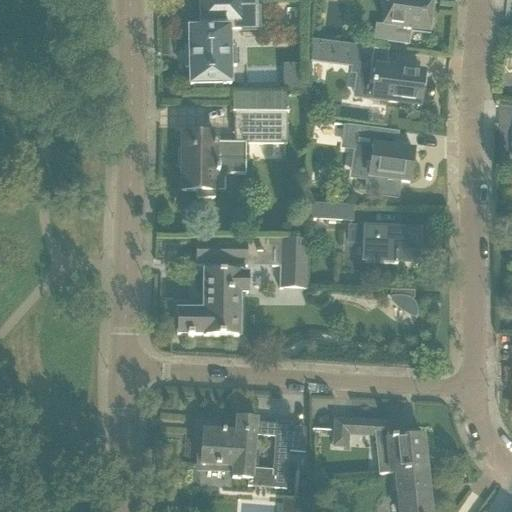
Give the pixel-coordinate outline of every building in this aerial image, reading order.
[(188,47),(184,47),(184,69),(189,69),(189,87),(191,87),(193,86),(193,91),(212,90),(212,86),(228,86),(228,87),(230,87),(229,67),(235,67),(235,47),(229,47),(228,30),(236,30),(240,30),(257,30),(256,7),(256,5),(256,0),(206,0),(207,21),(199,21),(199,23),(200,23),(200,29),(190,30),(189,29),(188,29),(188,47)] [(387,42),(389,42),(408,45),(410,29),(427,31),(428,23),(431,0),(386,0),(383,25),(389,26),(387,42)] [(387,42),(389,26),(383,25),(375,24),(373,40),(387,42)] [(313,44),(311,58),(358,63),(360,49),(313,44)] [(308,63),(283,64),(283,91),(308,90),(308,63)] [(356,81),(354,98),(372,100),(398,103),(418,106),(422,75),(423,75),(423,74),(405,72),(394,70),(358,66),(356,81)] [(230,91),(230,111),(232,111),(285,112),(285,111),(286,111),(286,92),(230,91)] [(285,112),(232,111),(232,134),(233,134),(233,142),(214,142),(214,135),(180,135),(180,191),(196,191),(196,198),(214,198),(214,191),(224,191),(224,179),(224,177),(225,177),(225,176),(226,175),(227,174),(228,174),(244,174),(244,142),(285,142),(285,112)] [(346,126),(343,147),(356,149),(352,177),(368,179),(366,193),(395,197),(397,182),(408,184),(413,152),(393,149),(395,134),(398,135),(398,133),(346,126)] [(308,221),(352,223),(353,207),(309,205),(308,221)] [(360,264),(376,264),(396,266),(396,261),(415,262),(417,231),(420,231),(420,230),(362,227),(362,226),(347,225),(346,244),(361,245),(360,264)] [(271,253),(271,268),(279,268),(279,290),(307,290),(308,241),(195,240),(195,267),(204,267),(204,273),(203,273),(203,312),(177,312),(177,336),(187,336),(187,338),(192,338),(192,336),(202,336),(202,337),(238,338),(239,294),(247,294),(247,275),(244,275),(244,268),(246,268),(246,253),(271,253)] [(410,328),(410,311),(366,309),(367,295),(325,293),(323,321),(361,323),(359,353),(393,354),(394,346),(421,348),(422,329),(410,328)] [(412,311),(412,327),(423,327),(423,312),(412,311)] [(200,465),(232,467),(232,479),(248,480),(247,487),(285,489),(288,452),(290,424),(275,423),(275,424),(255,423),(255,421),(235,419),(235,424),(219,423),(218,432),(202,431),(201,449),(199,448),(198,461),(200,461),(200,465)] [(334,421),(333,448),(348,449),(349,440),(349,436),(349,430),(375,432),(374,437),(378,475),(395,473),(425,470),(425,467),(427,467),(426,454),(424,454),(422,437),(411,438),(410,432),(397,433),(396,425),(334,421)] [(429,511),(425,470),(395,473),(399,511),(429,511)]
